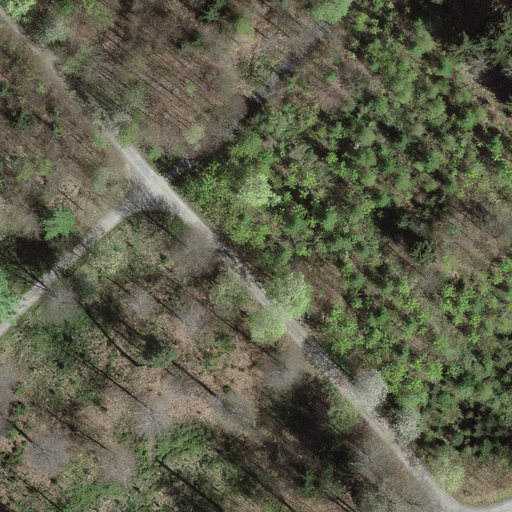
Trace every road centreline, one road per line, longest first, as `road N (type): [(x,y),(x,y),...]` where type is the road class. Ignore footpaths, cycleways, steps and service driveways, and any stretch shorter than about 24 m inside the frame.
road 1 (track): [(457,511),(154,181)]
road 2 (track): [(339,0),(236,116),(154,181)]
road 3 (track): [(154,181),(0,7)]
road 4 (track): [(154,181),(0,332)]
